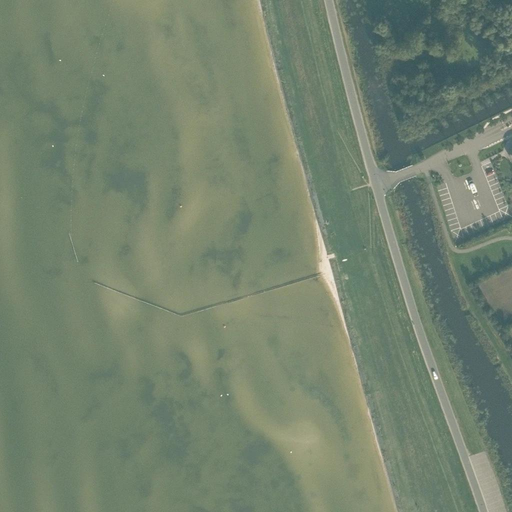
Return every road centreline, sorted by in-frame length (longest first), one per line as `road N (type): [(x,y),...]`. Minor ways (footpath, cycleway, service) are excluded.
road 1 (tertiary): [(482,511),(374,181)]
road 2 (tertiary): [(374,181),(328,0)]
